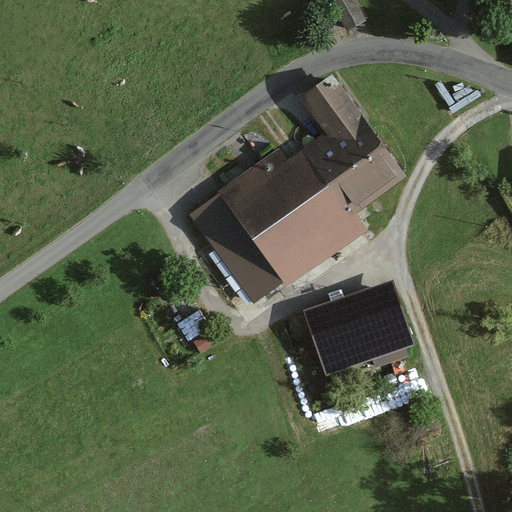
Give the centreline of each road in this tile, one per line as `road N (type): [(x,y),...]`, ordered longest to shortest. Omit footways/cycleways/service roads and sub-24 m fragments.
road 1 (unclassified): [(473,66),(401,49),(343,54),(313,66),(0,294)]
road 2 (track): [(480,511),(444,395)]
